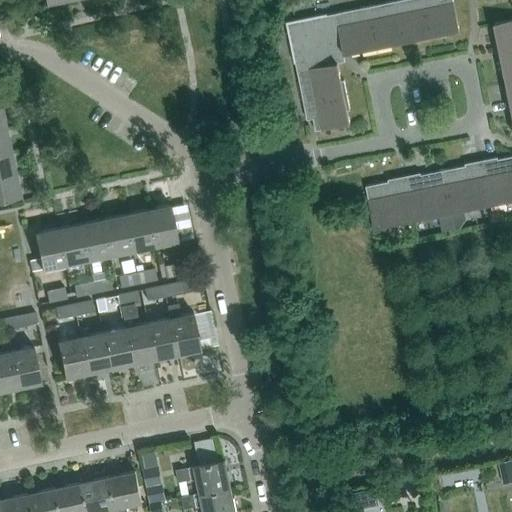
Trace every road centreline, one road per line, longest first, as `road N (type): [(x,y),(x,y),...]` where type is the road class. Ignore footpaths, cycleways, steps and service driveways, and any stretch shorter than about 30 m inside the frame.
road 1 (residential): [(0,463),(245,413)]
road 2 (residential): [(201,181),(185,145),(46,58),(0,51)]
road 3 (residential): [(245,413),(201,181)]
road 4 (residential): [(396,142),(384,82),(468,65),(481,125)]
road 5 (residential): [(201,181),(396,142)]
road 6 (residential): [(247,140),(217,0)]
